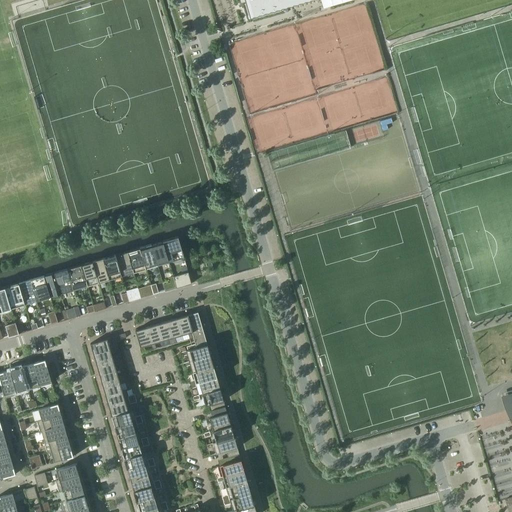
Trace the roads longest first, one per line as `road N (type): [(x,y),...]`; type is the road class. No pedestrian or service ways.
road 1 (unclassified): [(269,269),(325,458),(341,463),(430,437),(450,511)]
road 2 (unclassified): [(269,269),(191,0)]
road 3 (residential): [(123,511),(68,327)]
road 4 (residential): [(220,283),(68,327)]
